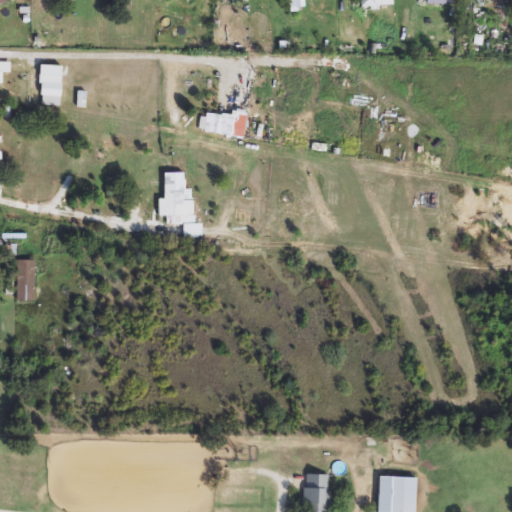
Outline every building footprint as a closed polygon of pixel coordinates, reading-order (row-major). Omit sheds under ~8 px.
[(10,73),(2,73),(2,89),(0,89),(0,62),(10,62),(10,73)] [(40,106),(40,66),(61,66),(61,106),(40,106)] [(204,135),(205,124),(220,125),(221,113),(246,114),(244,138),(204,135)] [(193,216),(159,217),(158,200),(164,200),(163,174),(184,173),(184,200),(193,199),(193,216)] [(16,302),(16,261),(35,261),(35,302),(16,302)] [(303,511),(303,475),(329,475),(329,511),(303,511)] [(416,479),(416,511),(378,511),(378,478),(416,479)]
